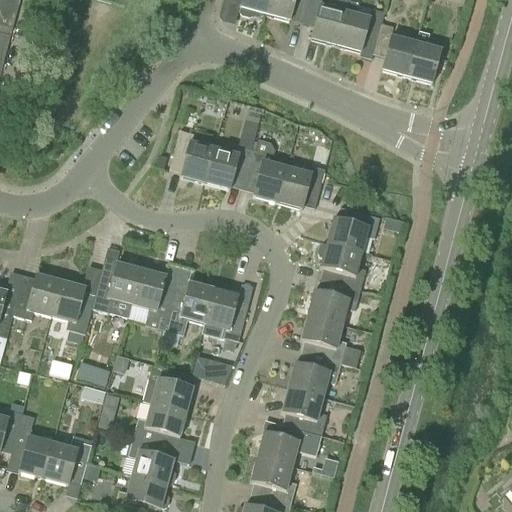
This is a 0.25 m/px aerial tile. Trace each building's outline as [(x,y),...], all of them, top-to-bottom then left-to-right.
[(252,16),(263,19),(268,0),(228,0),(227,5),(239,8),(238,12),(239,12),(238,16),(241,19),(247,21),(251,20),(252,16)] [(291,12),(304,15),(307,0),(268,0),(263,19),(288,25),(291,12)] [(309,43),(334,50),(346,5),(335,2),(333,13),(318,10),(320,0),(307,0),(304,15),(300,27),(313,30),(309,43)] [(0,33),(11,36),(18,8),(0,2),(0,33)] [(370,63),(372,58),(383,16),(371,13),(368,23),(354,19),(357,8),(346,5),(334,50),(360,56),(359,60),(370,63)] [(380,75),(405,81),(414,47),(389,40),(392,30),(380,27),(383,16),(372,58),(384,61),(380,75)] [(0,64),(3,65),(11,36),(0,33),(0,64)] [(414,47),(405,81),(430,88),(439,53),(425,50),(428,38),(418,35),(415,47),(414,47)] [(229,191),(240,194),(251,154),(250,154),(260,116),(247,113),(237,151),(230,149),(228,158),(212,154),(203,188),(228,195),(229,191)] [(178,182),(203,188),(212,154),(191,148),(193,140),(179,136),(168,175),(179,178),(178,182)] [(276,208),(285,173),(269,168),(273,154),(267,153),(269,147),(256,144),(253,155),(251,154),(240,194),(251,197),(250,201),(276,208)] [(285,173),(276,208),(300,215),(302,210),(313,213),(324,173),(303,168),(300,177),(285,173)] [(332,222),(325,248),(360,257),(364,239),(373,242),(379,221),(339,211),(335,223),(332,222)] [(330,275),(327,287),(359,296),(365,274),(356,271),(360,257),(325,248),(325,249),(321,248),(319,251),(317,257),(318,261),(321,262),(319,272),(330,275)] [(94,300),(92,308),(110,313),(112,304),(130,309),(139,274),(114,267),(113,271),(102,268),(94,300)] [(164,281),(139,274),(130,309),(147,314),(143,330),(162,335),(168,311),(157,308),(164,281)] [(33,283),(22,280),(16,304),(12,319),(30,324),(32,316),(50,321),(59,285),(34,278),(33,283)] [(84,292),(59,285),(50,321),(67,325),(64,333),(83,338),(92,308),(94,300),(83,297),(84,292)] [(179,314),(168,311),(162,335),(182,340),(186,325),(202,329),(200,337),(212,294),(187,287),(179,314)] [(313,295),(306,320),(341,329),(345,313),(354,315),(359,296),(327,287),(324,298),(313,295)] [(0,294),(0,341),(4,343),(11,319),(12,319),(16,304),(3,300),(4,296),(0,294)] [(236,300),(212,294),(200,337),(236,347),(247,308),(235,305),(236,300)] [(302,345),(299,357),(339,367),(354,371),(359,354),(344,349),(345,346),(337,344),(341,329),(306,320),(300,345),(302,345)] [(293,368),(287,393),(321,402),(325,385),(333,387),(339,367),(299,357),(296,368),(293,368)] [(206,359),(201,380),(230,387),(235,366),(206,359)] [(154,391),(150,408),(185,417),(191,392),(188,391),(191,380),(151,369),(146,388),(154,391)] [(105,406),(109,395),(92,390),(89,401),(105,406)] [(284,418),(281,429),(308,437),(320,440),(325,419),(317,417),(321,402),(287,393),(280,417),(284,418)] [(112,425),(120,403),(112,400),(104,422),(112,425)] [(138,423),(132,442),(151,447),(154,435),(178,442),(185,417),(150,408),(145,425),(138,423)] [(0,455),(10,458),(18,430),(21,418),(1,413),(0,418),(0,455)] [(262,437),(256,461),(289,470),(293,455),(302,458),(308,437),(281,429),(278,441),(262,437)] [(18,476),(42,483),(51,448),(35,443),(37,435),(18,430),(10,458),(7,469),(19,472),(18,476)] [(322,452),(343,457),(346,443),(325,439),(322,452)] [(135,463),(131,480),(165,489),(165,488),(169,488),(172,487),(174,478),(172,475),(169,474),(172,464),(148,458),(151,447),(132,442),(127,460),(135,463)] [(51,448),(42,483),(67,489),(68,487),(79,490),(90,449),(71,444),(69,452),(51,448)] [(252,487),(249,498),(288,509),(294,487),(285,485),(289,470),(256,461),(249,486),(252,487)] [(311,477),(330,482),(333,482),(337,466),(334,466),(324,463),(321,474),(312,472),(311,477)] [(165,489),(131,480),(126,497),(117,495),(112,511),(158,511),(159,511),(160,511),(162,511),(165,511),(168,502),(166,499),(163,498),(165,489)] [(287,511),(288,509),(249,498),(246,510),(243,509),(242,511),(239,510),(236,511),(287,511)]
